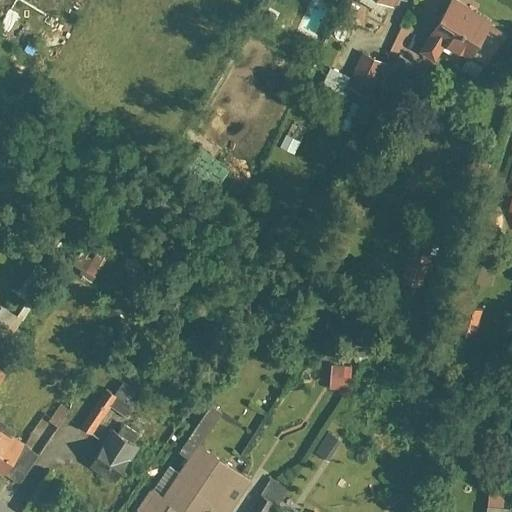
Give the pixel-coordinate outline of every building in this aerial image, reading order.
[(492,17),(463,0),(450,0),(429,38),(467,60),(492,17)] [(346,86),(371,97),(386,61),(362,50),(346,86)] [(404,275),(423,281),(432,255),(413,249),(404,275)] [(84,251),(77,272),(99,280),(106,259),(84,251)] [(38,264),(26,297),(40,302),(52,269),(38,264)] [(456,331),(476,336),(482,309),(463,305),(456,331)] [(334,362),(333,388),(354,389),(356,364),(334,362)] [(0,392),(9,379),(0,373),(0,392)] [(118,400),(114,404),(130,416),(147,394),(131,382),(118,400)] [(80,423),(93,432),(114,404),(118,400),(105,390),(80,423)] [(54,420),(61,425),(73,410),(66,405),(54,420)] [(0,423),(0,474),(8,480),(32,447),(0,423)] [(114,431),(96,463),(126,480),(144,448),(114,431)] [(328,433),(323,455),(338,458),(342,436),(328,433)] [(153,502),(167,511),(240,511),(258,488),(194,443),(153,502)] [(270,476),(259,494),(276,504),(287,486),(270,476)] [(248,511),(271,511),(276,504),(259,494),(248,511)] [(511,511),(511,508),(508,508),(509,494),(492,494),(491,511),(511,511)]
